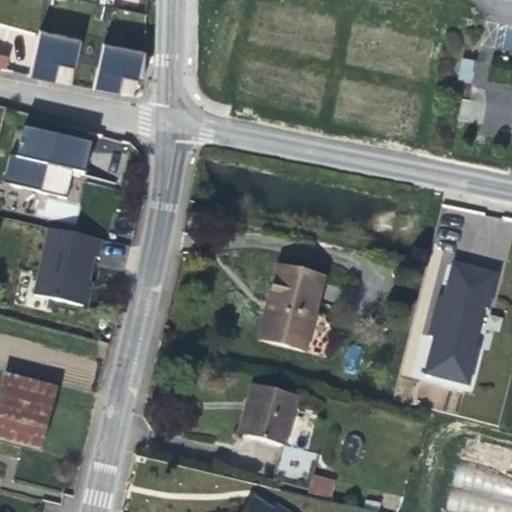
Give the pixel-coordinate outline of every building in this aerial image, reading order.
[(0,56),(0,32),(11,35),(13,27),(0,23),(0,64),(2,57),(0,56)] [(81,39),(38,31),(28,76),(54,82),(56,72),(57,64),(74,67),(81,39)] [(143,51),(102,43),(91,90),(118,94),(120,84),(122,76),(143,80),(143,51)] [(476,59),(462,57),(459,80),(472,82),(476,59)] [(71,174),(83,177),(92,140),(19,123),(5,182),(66,197),(71,174)] [(90,305),(103,241),(43,229),(30,293),(90,305)] [(422,261),(424,251),(411,248),(409,259),(422,261)] [(471,386),(498,271),(445,259),(418,374),(471,386)] [(303,354),(321,280),(276,269),(267,304),(257,342),(303,354)] [(0,436),(38,447),(55,383),(1,367),(0,371),(0,436)] [(282,448),(294,399),(251,387),(246,405),(254,407),(245,438),(282,448)] [(245,438),(254,407),(246,405),(238,437),(245,438)] [(307,492),(317,456),(282,448),(272,483),(307,492)] [(511,511),(511,462),(461,450),(445,511),(511,511)] [(267,511),(252,502),(245,511),(267,511)]
